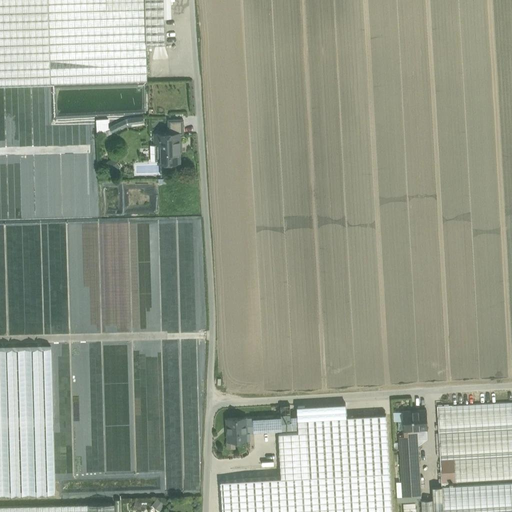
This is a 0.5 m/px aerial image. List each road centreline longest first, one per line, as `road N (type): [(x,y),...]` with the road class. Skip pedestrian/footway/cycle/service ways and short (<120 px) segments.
road 1 (unclassified): [(190,0),(212,318),(209,403)]
road 2 (unclassified): [(209,403),(511,386)]
road 3 (track): [(0,340),(212,335)]
